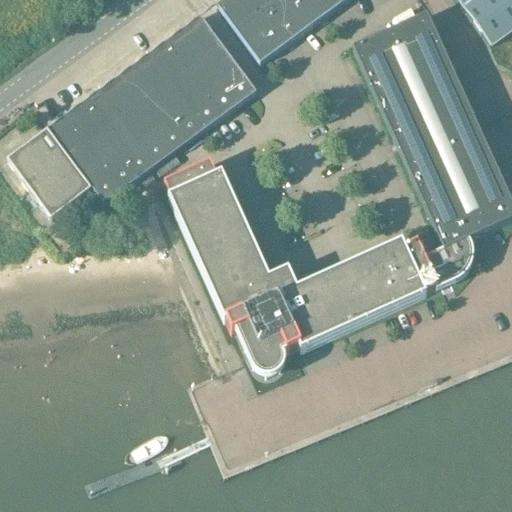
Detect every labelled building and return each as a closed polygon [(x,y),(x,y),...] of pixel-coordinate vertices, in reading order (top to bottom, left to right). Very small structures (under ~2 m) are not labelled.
[(259,69),(353,0),(229,0),(216,10),(259,69)] [(511,225),(511,212),(475,131),(426,21),(352,54),(442,255),(443,257),(468,245),(511,225)] [(103,210),(223,122),(255,98),(200,22),(47,134),(103,210)] [(46,134),(6,164),(50,224),(90,194),(46,134)] [(296,295),(287,275),(268,284),(221,179),(215,182),(209,169),(186,180),(163,190),(168,203),(167,203),(224,328),(225,328),(231,340),(234,339),(250,374),(252,377),(254,379),(256,381),(259,383),(261,384),(264,385),(267,385),(271,384),(273,383),(276,382),(279,380),(281,378),(282,375),(283,372),(284,369),(284,366),(283,363),(282,360),(298,353),(300,357),(425,301),(424,299),(435,295),(435,296),(445,292),(455,287),(457,286),(459,285),(461,284),(464,280),(466,279),(467,277),(468,275),(469,273),(471,270),(471,267),(472,264),(472,261),(472,257),(472,254),(471,251),(470,248),(468,245),(443,257),(442,255),(423,263),(416,248),(404,253),(401,247),(296,295)]
